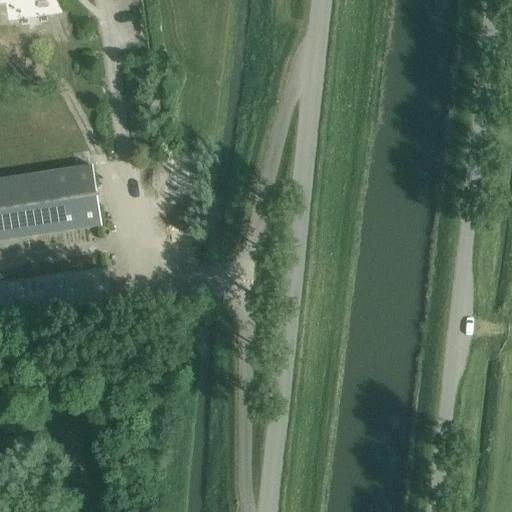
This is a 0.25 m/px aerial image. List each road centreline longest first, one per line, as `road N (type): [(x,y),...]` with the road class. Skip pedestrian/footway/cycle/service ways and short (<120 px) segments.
road 1 (unclassified): [(434,511),(493,0)]
road 2 (unclassified): [(267,511),(322,0)]
road 3 (track): [(0,429),(89,411),(107,511)]
